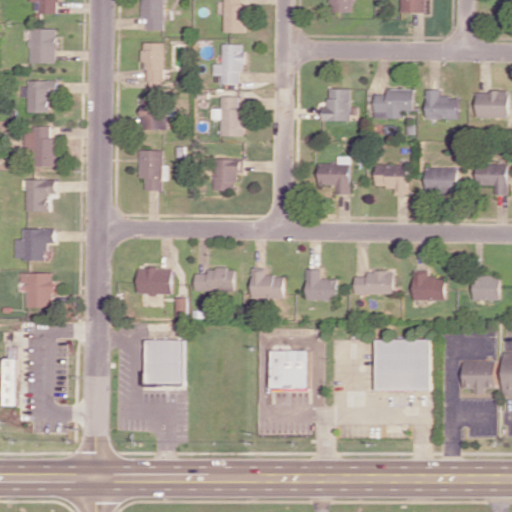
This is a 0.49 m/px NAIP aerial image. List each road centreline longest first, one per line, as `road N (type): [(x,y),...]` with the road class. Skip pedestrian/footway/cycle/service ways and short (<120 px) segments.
road 1 (residential): [(97,511),(103,0)]
road 2 (primary): [(511,479),(0,479)]
road 3 (residential): [(102,229),(511,234)]
road 4 (residential): [(286,0),(284,231)]
road 5 (residential): [(286,50),(511,52)]
